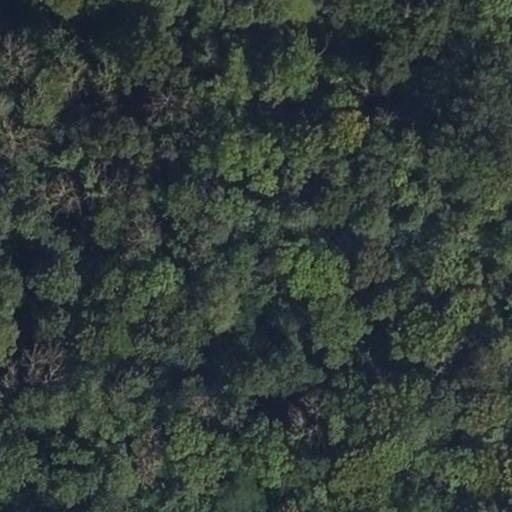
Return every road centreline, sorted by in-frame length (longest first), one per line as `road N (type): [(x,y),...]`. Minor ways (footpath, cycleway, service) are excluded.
road 1 (track): [(511,92),(133,511)]
road 2 (track): [(247,80),(188,56),(0,22)]
